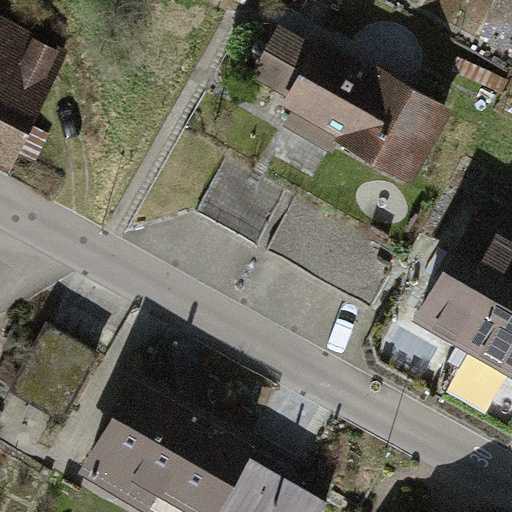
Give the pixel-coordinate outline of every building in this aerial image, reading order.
[(67,53),(0,16),(0,163),(5,167),(67,53)] [(279,85),(274,94),(409,170),(445,106),(310,29),(305,40),(277,24),(251,69),(279,85)] [(222,158),(193,213),(258,248),(287,193),(222,158)] [(296,200),(267,251),(372,311),(402,260),(296,200)] [(511,361),(511,234),(474,212),(419,308),(511,361)] [(100,348),(47,320),(11,386),(64,414),(100,348)] [(138,361),(84,461),(144,493),(155,474),(204,501),(198,511),(322,511),(332,496),(238,445),(251,421),(138,361)] [(402,511),(385,502),(379,511),(432,511),(426,508),(423,511),(402,511)]
